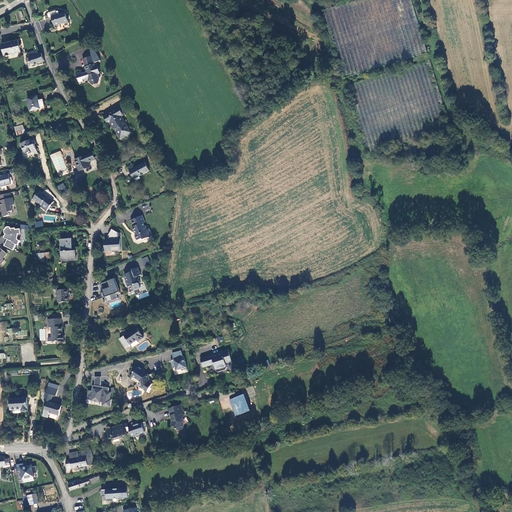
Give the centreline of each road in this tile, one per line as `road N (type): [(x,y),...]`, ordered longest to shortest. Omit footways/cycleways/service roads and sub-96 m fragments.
road 1 (residential): [(24,0),(58,94),(114,189),(115,202),(94,231),(71,428)]
road 2 (residential): [(71,428),(194,388)]
